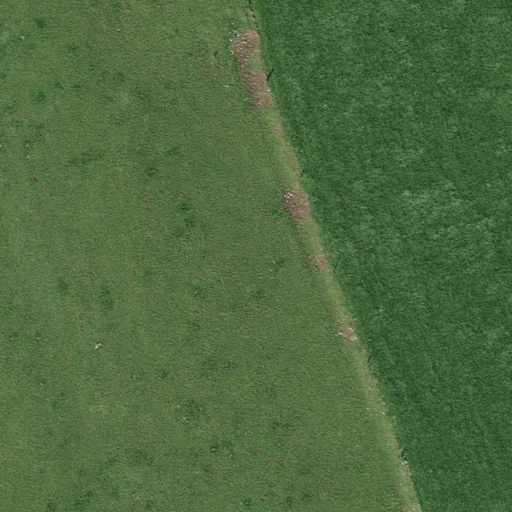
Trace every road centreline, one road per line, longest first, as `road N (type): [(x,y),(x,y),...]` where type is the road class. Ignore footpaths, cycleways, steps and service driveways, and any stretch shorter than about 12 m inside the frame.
road 1 (motorway): [(511,0),(165,106),(0,147)]
road 2 (motorway): [(0,452),(511,307)]
